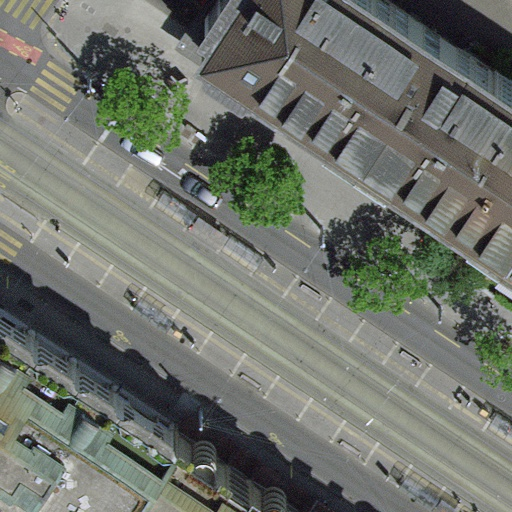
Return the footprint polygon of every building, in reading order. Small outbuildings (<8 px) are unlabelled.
[(370,146),(445,33),(395,0),(228,0),(205,37),(370,146)] [(496,230),(511,205),(511,77),(445,33),(370,146),(496,230)] [(511,241),(511,205),(496,230),(511,241)] [(119,511),(177,424),(0,305),(0,511),(119,511)] [(300,511),(304,507),(177,424),(119,511),(300,511)]
